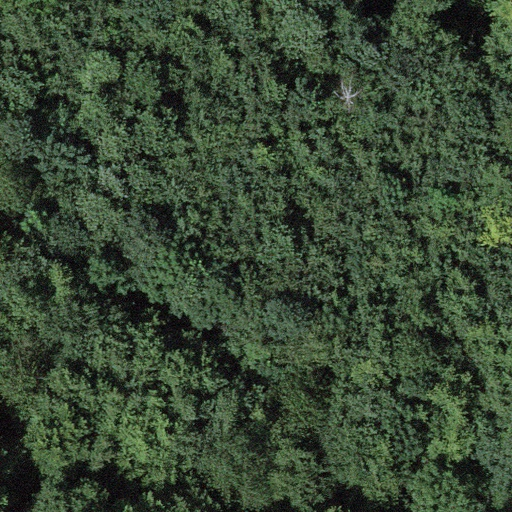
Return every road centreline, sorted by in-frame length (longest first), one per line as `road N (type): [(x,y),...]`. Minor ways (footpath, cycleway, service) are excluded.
road 1 (track): [(325,511),(273,451),(0,261)]
road 2 (track): [(266,0),(169,42),(64,105),(0,156)]
